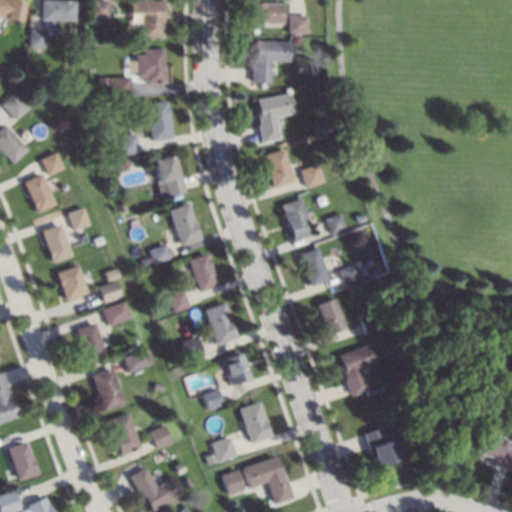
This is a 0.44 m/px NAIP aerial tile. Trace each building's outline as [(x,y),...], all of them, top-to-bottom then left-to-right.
[(0,0),(18,0),(23,1),(19,21),(0,17),(0,0)] [(74,0),(73,20),(39,18),(39,0),(74,0)] [(108,0),(108,17),(96,17),(89,17),(89,0),(108,0)] [(162,0),(162,36),(140,36),(140,13),(127,13),(127,0),(162,0)] [(266,2),(281,2),(281,22),(249,22),(249,5),(248,5),(248,1),(266,1),(266,2)] [(305,32),(286,31),(287,14),(288,14),(305,14),(305,32)] [(43,29),(42,46),(27,45),(28,28),(43,29)] [(287,60),(269,60),(268,81),(249,81),(249,65),(251,65),(251,53),(253,53),(253,39),(287,40),(287,60)] [(162,65),(165,65),(165,82),(143,82),(143,76),(134,76),(134,53),(142,53),(142,48),(162,48),(162,65)] [(129,94),(109,95),(108,76),(128,75),(129,94)] [(106,84),(98,84),(98,77),(106,76),(106,84)] [(24,107),(10,119),(0,107),(0,99),(11,91),(24,107)] [(292,112),(274,115),(278,137),(258,140),(255,124),(257,123),(255,110),(256,110),(254,98),(288,92),(292,112)] [(170,136),(149,139),(144,102),(164,99),(170,136)] [(0,123),(22,148),(7,162),(0,153),(0,123)] [(133,133),(137,150),(118,154),(115,136),(133,133)] [(291,180),(270,186),(266,170),(267,170),(262,153),(282,147),(291,180)] [(59,166),(43,174),(35,158),(51,150),(59,166)] [(183,190),(157,196),(153,180),(155,180),(150,160),(174,154),(183,190)] [(321,180),(304,186),(298,169),(315,163),(321,180)] [(50,203),(32,211),(18,180),(36,172),(50,203)] [(311,232),(291,239),(278,204),(299,196),(311,232)] [(126,209),(119,211),(117,203),(123,201),(126,209)] [(199,237),(178,244),(166,209),(187,202),(199,237)] [(84,223),(68,229),(62,212),(78,206),(84,223)] [(344,227),(328,233),(323,218),(338,212),(344,227)] [(67,254),(48,261),(36,229),(55,222),(67,254)] [(140,246),(133,248),(131,240),(138,238),(140,246)] [(168,257),(151,263),(146,248),(162,242),(168,257)] [(326,278),(307,285),(296,253),(315,246),(326,278)] [(216,284),(197,291),(185,259),(204,252),(216,284)] [(358,278),(341,284),(336,269),(353,263),(358,278)] [(83,292),(62,300),(52,271),(73,264),(83,292)] [(374,270),(364,273),(362,267),(372,264),(374,270)] [(115,277),(103,280),(100,269),(113,266),(115,277)] [(116,295),(98,301),(93,286),(111,280),(116,295)] [(181,289),(187,306),(171,311),(165,294),(181,289)] [(344,327),(328,332),(329,333),(325,335),(314,303),(333,296),(344,327)] [(125,317),(103,325),(97,307),(119,300),(125,317)] [(234,336),(213,343),(202,308),(222,301),(234,336)] [(379,326),(362,333),(355,316),(373,310),(379,326)] [(102,353),(83,360),(72,328),(91,321),(102,353)] [(202,355),(186,361),(178,340),(195,335),(202,355)] [(374,361),(357,367),(364,389),(347,395),(341,378),(342,378),(338,366),(339,365),(335,354),(368,342),(374,361)] [(149,362),(123,371),(118,356),(144,347),(149,362)] [(249,376),(229,383),(220,359),(240,352),(249,376)] [(121,402),(101,409),(88,373),(109,366),(121,402)] [(15,415),(0,420),(0,370),(1,370),(15,415)] [(161,384),(159,390),(151,387),(153,381),(161,384)] [(221,403),(206,408),(201,393),(216,387),(221,403)] [(270,435),(250,443),(237,407),(258,400),(270,435)] [(450,432),(444,432),(444,440),(424,441),(423,421),(436,420),(435,408),(450,408),(450,432)] [(138,447),(118,454),(105,419),(125,412),(138,447)] [(169,440),(153,447),(146,430),(161,424),(169,440)] [(382,441),(389,438),(397,458),(374,466),(369,452),(367,453),(360,433),(377,426),(382,441)] [(504,439),(502,446),(511,448),(511,452),(507,469),(492,464),(493,461),(486,459),(485,461),(477,459),(478,457),(469,454),(477,430),(504,439)] [(235,454),(217,461),(211,442),(229,436),(235,454)] [(36,472),(17,479),(6,447),(25,440),(36,472)] [(215,461),(207,464),(204,455),(212,452),(215,461)] [(279,467),(280,467),(285,479),(286,479),(292,496),(273,503),(265,481),(249,487),(242,466),(274,455),(279,467)] [(154,484),(171,475),(181,492),(151,510),(144,498),(142,499),(137,490),(136,490),(127,475),(143,465),(154,484)] [(243,488),(226,493),(221,474),(237,469),(243,488)] [(192,484),(187,488),(181,479),(186,475),(192,484)] [(0,493),(0,511),(10,511),(19,510),(14,490),(0,493)] [(52,511),(28,511),(25,505),(44,496),(52,511)]
